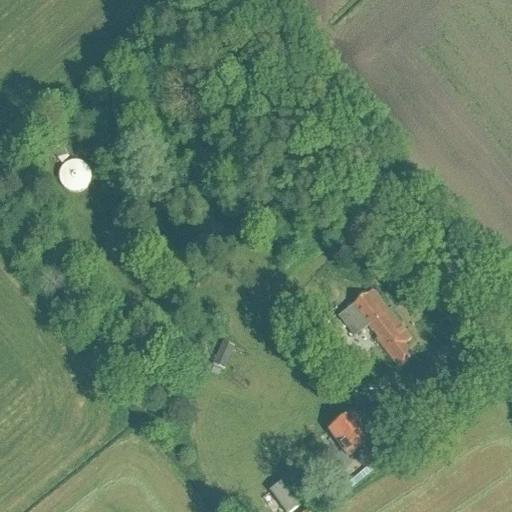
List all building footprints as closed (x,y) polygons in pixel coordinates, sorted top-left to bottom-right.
[(402,346),(410,340),(373,294),(351,312),(367,332),(371,329),(381,341),(377,344),(397,369),(398,368),(399,369),(412,359),(402,346)] [(409,318),(419,310),(414,303),(404,311),(409,318)] [(367,332),(351,312),(339,322),(355,342),(367,332)] [(360,463),(378,448),(355,420),(337,434),(360,463)] [(401,455),(390,438),(377,446),(388,463),(401,455)] [(283,511),(295,511),(302,508),(284,483),(270,493),(283,511)]
